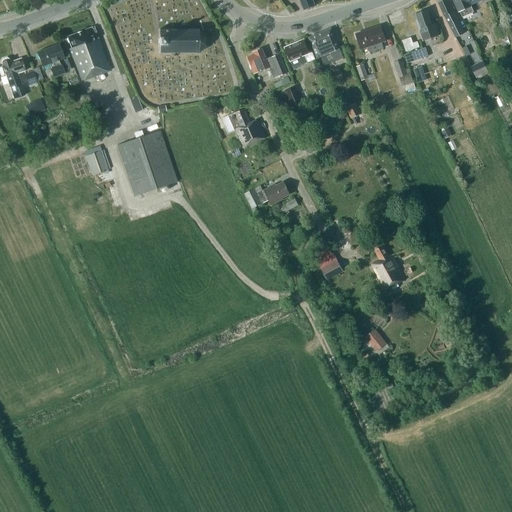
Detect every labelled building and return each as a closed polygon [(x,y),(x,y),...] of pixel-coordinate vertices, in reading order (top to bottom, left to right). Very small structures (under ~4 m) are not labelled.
[(300,0),(303,7),(305,7),(306,8),(314,5),(312,0),(300,0)] [(437,0),(445,16),(446,17),(448,23),(453,32),(456,38),(463,34),(460,29),(456,18),(454,18),(453,15),(453,12),(447,0),(437,0)] [(452,0),(458,12),(461,18),(474,13),(470,5),(481,0),(452,0)] [(416,21),(422,37),(423,41),(439,36),(437,32),(434,24),(432,25),(426,11),(415,14),(418,20),(416,21)] [(500,38),(503,37),(506,46),(511,43),(505,24),(496,27),(500,38)] [(69,49),(78,72),(81,80),(102,72),(110,69),(93,26),(67,37),(67,38),(66,39),(68,42),(69,42),(71,48),(69,49)] [(367,47),(369,53),(383,48),(381,42),(385,41),(380,26),(366,30),(367,31),(356,35),(360,49),(367,47)] [(339,48),(330,28),(308,37),(317,58),(321,56),(324,65),(335,60),(331,52),(339,48)] [(198,53),(205,46),(205,37),(198,30),(158,30),(158,38),(158,45),(158,53),(198,53)] [(419,48),(417,42),(412,43),(410,38),(401,41),(405,52),(419,48)] [(303,40),(285,48),(290,61),(293,68),(300,65),(307,63),(304,55),(308,53),(303,40)] [(49,64),(51,69),(50,69),(53,78),(65,74),(61,65),(59,65),(58,60),(63,58),(57,44),(36,53),(42,66),(49,64)] [(409,54),(412,61),(427,56),(425,48),(409,54)] [(254,73),(256,72),(267,68),(271,79),(285,73),(278,54),(265,59),(262,51),(260,50),(255,52),(254,54),(247,57),(254,73)] [(2,63),(2,64),(14,99),(24,96),(16,73),(24,70),(20,58),(9,61),(9,60),(8,59),(7,59),(6,59),(4,59),(3,60),(2,61),(2,62),(2,63)] [(63,60),(67,69),(73,67),(69,58),(63,60)] [(401,60),(394,63),(399,77),(406,74),(405,70),(401,60)] [(489,73),(482,60),(470,66),(477,79),(489,73)] [(359,72),(362,81),(369,79),(364,65),(358,67),(359,72)] [(421,67),(413,69),(416,79),(424,76),(421,67)] [(37,83),(33,71),(23,74),(28,86),(37,83)] [(323,71),(316,74),(318,81),(325,78),(323,71)] [(302,102),(295,86),(284,91),(291,107),(302,102)] [(40,99),(25,105),(30,116),(45,110),(40,99)] [(361,114),(355,102),(345,108),(351,119),(361,114)] [(228,115),(242,148),(265,138),(256,118),(249,121),(244,109),(228,115)] [(322,134),(325,140),(334,136),(331,129),(322,134)] [(117,144),(135,196),(177,181),(159,130),(117,144)] [(85,156),(92,177),(108,171),(100,151),(85,156)] [(257,193),(254,188),(245,193),(252,208),(261,203),(268,200),(271,205),(283,199),(281,196),(288,192),(283,182),(271,188),(270,186),(257,193)] [(298,205),(294,198),(289,201),(288,200),(277,206),(283,216),(289,213),(288,210),(298,205)] [(381,282),(385,290),(404,280),(400,272),(391,255),(388,256),(382,244),(373,249),(378,260),(371,264),(381,282)] [(338,261),(321,270),(326,279),(342,270),(338,261)] [(410,267),(403,271),(406,276),(413,273),(410,267)] [(375,329),(364,337),(372,347),(380,342),(373,333),(376,330),(375,329)]
